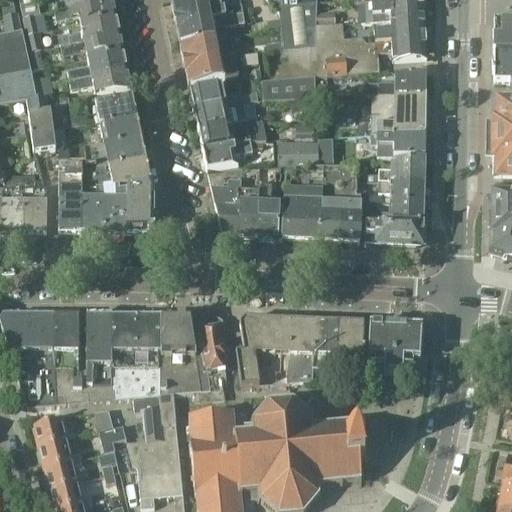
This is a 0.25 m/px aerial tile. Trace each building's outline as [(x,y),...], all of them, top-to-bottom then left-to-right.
[(34,0),(18,0),(24,21),(39,18),(34,0)] [(56,16),(77,12),(112,5),(111,0),(75,0),(75,1),(61,4),(61,2),(53,3),(56,16)] [(207,0),(199,0),(171,6),(176,30),(224,20),(231,19),(226,7),(222,8),(220,0),(216,0),(208,2),(207,0)] [(280,34),(315,30),(317,30),(317,18),(318,6),(309,7),(308,0),(266,0),(277,11),(280,34)] [(423,23),(422,3),(372,7),(360,7),(361,26),(389,25),(423,23)] [(81,29),(116,21),(112,5),(77,12),(56,16),(58,26),(79,21),(81,29)] [(17,16),(15,8),(3,11),(5,18),(17,16)] [(22,35),(18,16),(3,19),(7,38),(22,35)] [(317,18),(317,30),(335,29),(334,17),(317,18)] [(176,30),(180,49),(215,42),(214,33),(243,27),(241,18),(231,19),(224,20),(176,30)] [(38,26),(36,19),(23,22),(26,39),(48,34),(46,24),(38,26)] [(63,50),(119,39),(116,21),(81,29),(82,37),(61,41),(63,50)] [(511,22),(511,23),(511,25),(500,25),(500,28),(497,31),(493,31),(493,60),(511,59),(511,22)] [(279,23),(267,25),(268,32),(280,31),(279,28),(279,23)] [(373,35),(374,46),(425,42),(423,23),(389,25),(390,27),(382,28),(379,31),(380,34),(373,35)] [(343,51),(342,44),(341,29),(335,29),(317,30),(315,30),(314,52),(343,51)] [(0,78),(31,73),(22,35),(0,39),(0,78)] [(27,39),(31,57),(41,55),(37,37),(27,39)] [(88,63),(123,56),(119,39),(63,50),(62,51),(64,60),(86,56),(88,63)] [(180,49),(184,70),(234,59),(232,49),(218,52),(215,42),(180,49)] [(359,42),(342,44),(343,51),(366,50),(359,42)] [(391,57),(392,65),(426,63),(425,42),(374,46),(375,58),(391,57)] [(283,45),(263,47),(264,56),(284,54),(283,45)] [(343,51),(314,52),(315,82),(316,82),(377,77),(375,58),(374,46),(372,46),(372,49),(366,50),(343,51)] [(315,82),(314,52),(285,55),(287,69),(277,71),(278,84),(315,82)] [(41,55),(31,57),(34,74),(44,71),(41,55)] [(66,75),(68,86),(127,74),(123,56),(88,63),(89,71),(66,75)] [(259,67),(258,57),(243,58),(244,68),(259,67)] [(234,59),(184,70),(188,89),(238,80),(234,59)] [(511,59),(493,60),(492,60),(492,77),(493,77),(494,86),(509,86),(509,87),(511,86),(511,59)] [(31,73),(0,78),(0,109),(26,106),(37,104),(31,73)] [(94,98),(131,95),(127,74),(68,86),(70,95),(93,91),(94,98)] [(363,98),(425,100),(426,78),(394,77),(394,89),(363,89),(363,98)] [(33,84),(35,92),(51,89),(49,80),(33,84)] [(316,82),(315,82),(278,84),(261,86),(263,106),(316,103),(316,82)] [(316,82),(316,103),(326,103),(326,82),(316,82)] [(35,92),(38,104),(53,101),(51,89),(35,92)] [(241,108),(254,107),(258,106),(257,97),(238,101),(238,98),(223,101),(221,91),(189,97),(194,117),(241,108)] [(370,102),(369,118),(425,120),(425,100),(363,98),(363,102),(370,102)] [(94,109),(98,128),(137,122),(132,100),(94,109)] [(53,133),(60,133),(86,130),(85,118),(74,119),(73,111),(70,112),(68,102),(49,103),(53,133)] [(55,154),(53,133),(49,103),(38,104),(37,104),(26,106),(33,157),(55,154)] [(511,103),(495,103),(494,122),(511,122),(511,103)] [(315,105),(305,105),(305,126),(315,126),(315,105)] [(254,107),(241,108),(194,117),(198,137),(245,128),(257,127),(254,107)] [(370,140),(425,140),(425,120),(369,118),(369,140),(370,140)] [(98,128),(102,149),(141,143),(138,130),(139,130),(137,122),(98,128)] [(485,122),(485,142),(511,142),(511,122),(494,122),(493,122),(493,123),(485,122)] [(327,125),(317,126),(319,138),(329,137),(327,125)] [(245,128),(198,137),(202,155),(249,146),(265,147),(263,127),(257,127),(245,128)] [(424,161),(425,140),(370,140),(369,140),(368,140),(368,150),(375,150),(374,161),(373,161),(373,162),(375,162),(375,161),(390,162),(391,162),(391,160),(424,161)] [(511,142),(485,142),(485,160),(492,160),(492,161),(494,161),(511,160),(511,142)] [(107,171),(146,165),(144,156),(141,143),(102,149),(83,151),(86,167),(107,165),(107,171)] [(334,144),(319,144),(319,148),(320,171),(335,171),(334,144)] [(252,156),(249,146),(202,155),(206,174),(237,168),(236,160),(252,156)] [(319,148),(278,147),(278,174),(281,174),(320,171),(319,148)] [(58,153),(58,162),(73,162),(73,152),(58,153)] [(511,160),(494,161),(494,163),(494,179),(511,179),(511,160)] [(376,188),(424,189),(424,164),(388,166),(388,177),(376,177),(376,179),(356,179),(356,187),(376,188)] [(112,191),(150,186),(147,172),(148,172),(146,165),(107,171),(85,172),(85,187),(104,188),(111,188),(112,191)] [(73,240),(81,240),(81,191),(81,172),(81,166),(58,166),(58,239),(73,240)] [(306,173),(302,245),(319,246),(340,247),(343,171),(342,171),(342,173),(323,172),(306,173)] [(343,171),(340,247),(359,248),(361,202),(356,202),(356,187),(356,179),(355,171),(343,171)] [(284,179),(281,243),(281,244),(283,244),(295,245),(302,245),(306,173),(294,174),(294,179),(284,179)] [(260,175),(257,243),(277,244),(278,243),(279,209),(281,174),(278,174),(260,175)] [(242,177),(238,242),(257,243),(260,175),(242,177)] [(242,177),(208,179),(221,237),(226,241),(227,242),(238,242),(242,177)] [(81,191),(81,240),(103,240),(104,188),(85,187),(85,191),(81,191)] [(111,188),(104,188),(103,240),(126,240),(127,193),(113,195),(112,191),(111,188)] [(423,209),(424,189),(376,188),(376,197),(387,197),(387,208),(423,209)] [(143,240),(155,240),(159,240),(159,223),(154,223),(155,199),(152,189),(127,193),(126,240),(143,240)] [(21,240),(23,240),(23,192),(23,193),(0,193),(0,204),(0,205),(0,239),(16,240),(21,240)] [(24,240),(24,239),(46,239),(46,192),(23,192),(23,240),(24,240)] [(511,195),(492,195),(491,216),(494,216),(511,216),(511,195)] [(375,228),(422,230),(423,209),(387,208),(387,217),(375,217),(375,228)] [(494,221),(490,221),(489,233),(491,233),(491,235),(491,236),(511,236),(511,216),(494,216),(494,221)] [(365,228),(364,248),(416,250),(422,244),(422,230),(375,228),(365,228)] [(511,236),(491,236),(490,258),(491,258),(496,259),(511,263),(511,236)] [(0,331),(8,354),(7,354),(8,357),(9,357),(11,364),(27,413),(65,409),(64,400),(57,400),(55,375),(53,357),(53,321),(43,320),(41,320),(41,321),(30,320),(28,320),(5,320),(3,320),(2,322),(0,324),(0,331)] [(53,321),(53,357),(55,375),(57,400),(64,400),(65,409),(89,407),(88,398),(81,398),(81,376),(78,375),(78,322),(78,320),(53,320),(53,321)] [(81,376),(81,398),(88,398),(89,407),(113,405),(113,395),(110,396),(110,368),(110,357),(111,321),(86,320),(86,323),(86,375),(82,377),(81,376)] [(135,357),(134,365),(135,366),(137,404),(162,402),(161,391),(158,366),(158,357),(159,321),(144,321),(144,320),(136,320),(136,321),(135,321),(135,357)] [(110,357),(110,368),(110,396),(113,395),(113,405),(133,403),(133,404),(137,404),(135,366),(134,365),(135,357),(135,321),(111,321),(110,357)] [(158,357),(158,366),(161,391),(162,402),(173,401),(172,399),(185,397),(200,396),(198,377),(195,365),(189,321),(187,321),(160,321),(159,321),(158,357)] [(216,322),(189,321),(195,365),(198,377),(200,396),(200,397),(223,395),(219,374),(226,373),(225,369),(227,369),(223,346),(225,346),(223,327),(220,324),(216,322)] [(264,358),(266,324),(245,323),(239,329),(243,356),(235,357),(240,391),(263,390),(263,383),(264,358)] [(290,325),(266,324),(264,358),(263,383),(263,390),(287,388),(287,383),(288,360),(290,325)] [(287,383),(287,388),(312,386),(312,372),(315,326),(314,326),(305,329),(300,328),(291,325),(290,325),(288,360),(287,383)] [(336,374),(338,327),(315,326),(312,372),(335,373),(335,374),(336,374)] [(363,334),(363,328),(338,327),(336,374),(335,383),(365,383),(367,334),(363,334)] [(394,379),(400,335),(400,330),(369,328),(367,362),(371,362),(370,377),(383,378),(383,379),(394,379)] [(394,379),(417,381),(420,349),(422,331),(414,331),(414,340),(412,340),(412,336),(403,336),(403,335),(400,335),(394,379)] [(196,511),(253,511),(253,504),(259,504),(256,506),(257,508),(260,506),(267,511),(308,511),(317,501),(321,502),(322,499),(319,498),(318,489),(339,487),(339,491),(342,490),(342,487),(358,485),(358,489),(361,489),(359,465),(362,464),(366,468),(368,466),(364,462),(362,448),(366,443),(364,442),(360,446),(357,446),(355,422),(352,422),(352,426),(336,428),(336,424),(333,424),(334,428),(313,430),(312,420),(315,419),(313,417),(310,418),(293,405),(294,401),(292,400),(291,404),(269,406),(267,402),(265,404),(267,407),(253,424),(249,423),(248,425),(252,426),(246,427),(245,415),(233,416),(188,420),(190,444),(189,444),(194,498),(195,498),(196,511)] [(143,446),(126,448),(132,469),(138,475),(140,511),(154,511),(153,503),(174,501),(183,500),(175,425),(173,401),(162,402),(137,404),(133,404),(134,418),(140,418),(140,421),(141,421),(143,446)] [(99,438),(100,438),(113,434),(109,416),(93,417),(99,438)] [(48,425),(33,430),(39,452),(65,446),(75,443),(89,439),(88,433),(63,439),(62,435),(72,433),(69,420),(59,423),(58,420),(47,423),(48,425)] [(113,434),(100,438),(102,446),(124,441),(122,431),(113,434)] [(44,472),(80,463),(91,460),(90,455),(69,461),(65,446),(39,452),(44,472)] [(503,482),(502,486),(504,487),(511,488),(511,459),(508,459),(506,472),(505,473),(504,474),(504,475),(503,477),(503,478),(503,479),(503,480),(503,482)] [(80,463),(44,472),(49,494),(76,487),(71,469),(81,467),(80,463)] [(102,473),(104,482),(115,479),(112,470),(102,473)] [(115,479),(104,482),(107,490),(117,487),(115,479)] [(76,487),(49,494),(54,511),(66,511),(91,506),(90,502),(80,505),(76,487)] [(497,511),(511,511),(511,488),(504,487),(503,488),(497,511)] [(183,500),(174,501),(174,509),(183,508),(183,500)]
